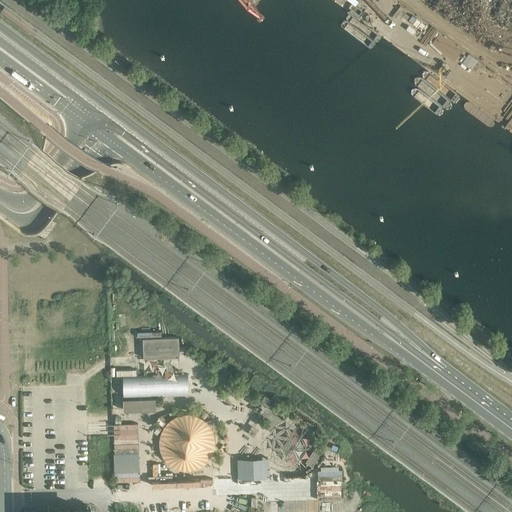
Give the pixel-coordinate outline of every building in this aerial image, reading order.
[(156,398),(153,398),(153,397),(188,396),(187,374),(152,375),(152,377),(148,377),(148,375),(122,376),(123,398),(148,397),(148,398),(123,399),(124,411),(156,410),(156,398)] [(194,415),(160,419),(164,447),(206,442),(205,432),(192,433),(192,437),(189,438),(188,429),(184,429),(183,423),(195,421),(194,415)] [(140,422),(115,422),(116,480),(141,479),(140,422)] [(321,463),(323,451),(312,449),(314,436),(308,435),(309,430),(289,426),(282,461),(300,465),(300,460),(321,463)] [(271,477),(270,456),(239,457),(240,477),(271,477)] [(343,475),(343,464),(320,465),(320,476),(343,475)]
